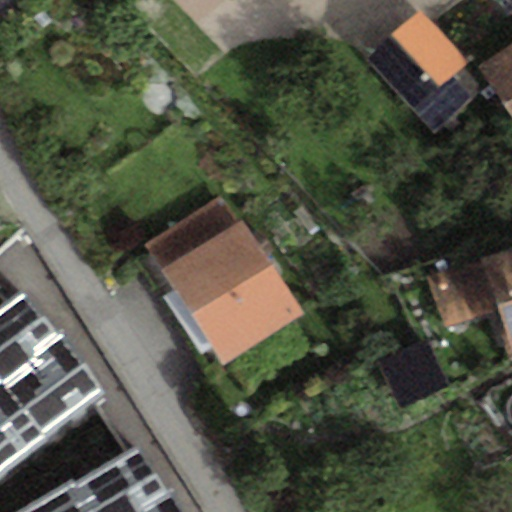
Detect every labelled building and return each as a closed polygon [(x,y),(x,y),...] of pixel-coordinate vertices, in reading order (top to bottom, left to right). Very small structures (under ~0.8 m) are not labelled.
[(422,9),(368,56),(416,110),(470,63),(422,9)] [(511,45),(484,61),(511,107),(511,45)] [(219,194),(143,247),(225,365),(302,311),(219,194)] [(511,252),(485,260),(511,354),(511,252)] [(393,511),(381,490),(342,511),(393,511)]
